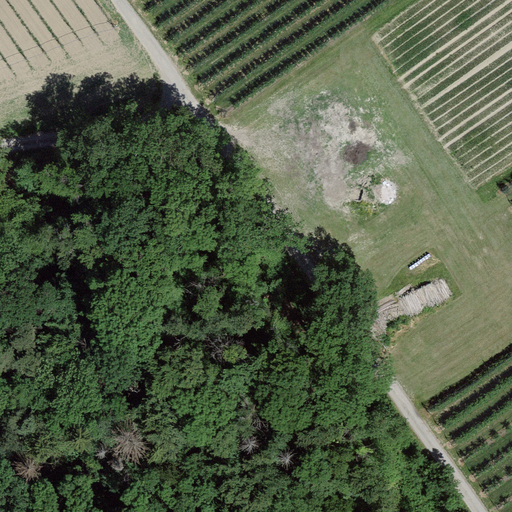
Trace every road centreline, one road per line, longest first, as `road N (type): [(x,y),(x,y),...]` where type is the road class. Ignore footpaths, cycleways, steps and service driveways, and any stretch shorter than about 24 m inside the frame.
road 1 (track): [(474,511),(112,0)]
road 2 (track): [(184,103),(0,133)]
